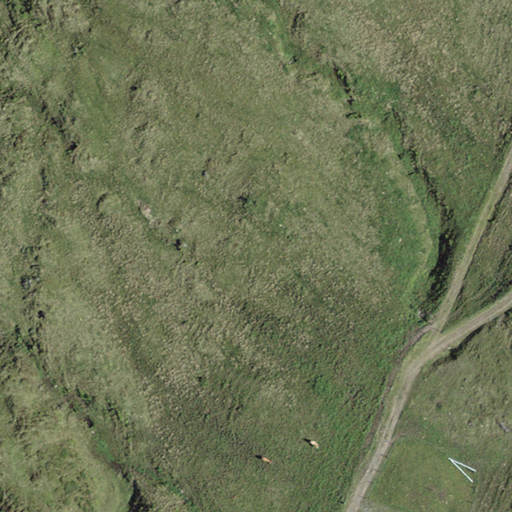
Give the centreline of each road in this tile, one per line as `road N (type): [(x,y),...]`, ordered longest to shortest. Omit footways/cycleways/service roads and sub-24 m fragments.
road 1 (track): [(419,361),(511,155)]
road 2 (track): [(419,361),(352,511)]
